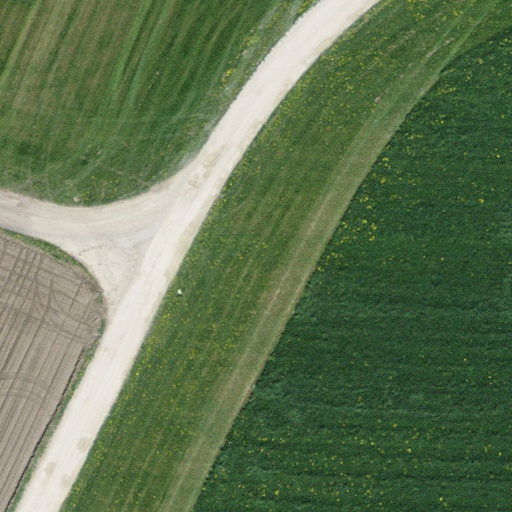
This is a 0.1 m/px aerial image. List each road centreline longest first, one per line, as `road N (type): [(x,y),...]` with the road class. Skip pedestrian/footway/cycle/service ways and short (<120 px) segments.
road 1 (track): [(345,0),(300,42),(245,115),(154,258)]
road 2 (track): [(154,258),(36,511)]
road 3 (track): [(0,198),(154,258)]
